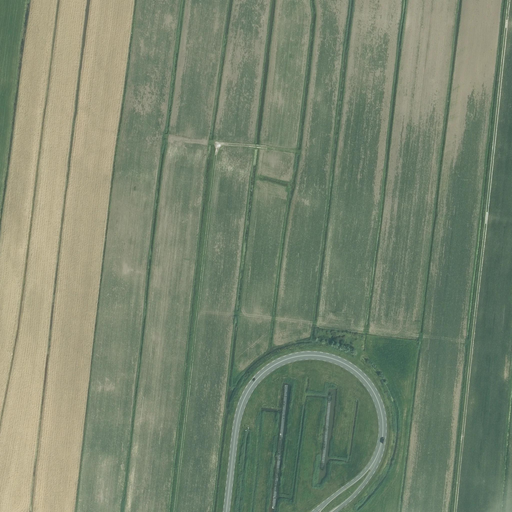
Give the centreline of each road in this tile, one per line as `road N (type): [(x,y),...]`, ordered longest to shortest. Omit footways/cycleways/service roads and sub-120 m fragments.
road 1 (track): [(457,511),(510,0)]
road 2 (tertiary): [(226,511),(244,397),(259,375),(288,358),(322,355),(367,381),(383,422),(378,455)]
